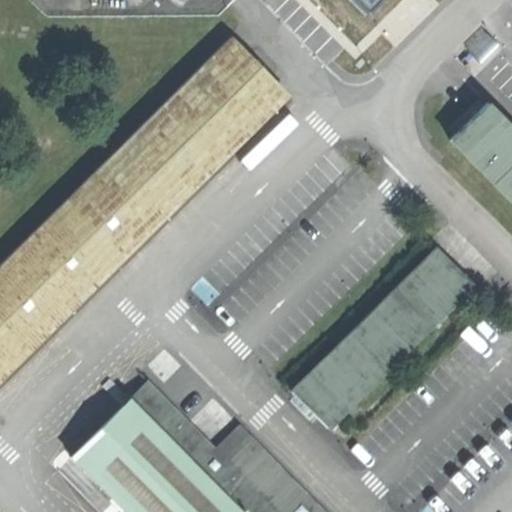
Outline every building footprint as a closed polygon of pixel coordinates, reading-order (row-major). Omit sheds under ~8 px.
[(347,0),(365,18),(383,0),(406,0),(409,2),(411,0),(347,0)] [(232,38),(0,261),(0,378),(290,98),(232,38)] [(511,123),(487,99),(452,134),(511,195),(511,123)] [(443,246),(296,389),(332,427),(477,284),(443,246)] [(125,511),(335,511),(238,423),(219,445),(150,378),(71,457),(125,511)]
